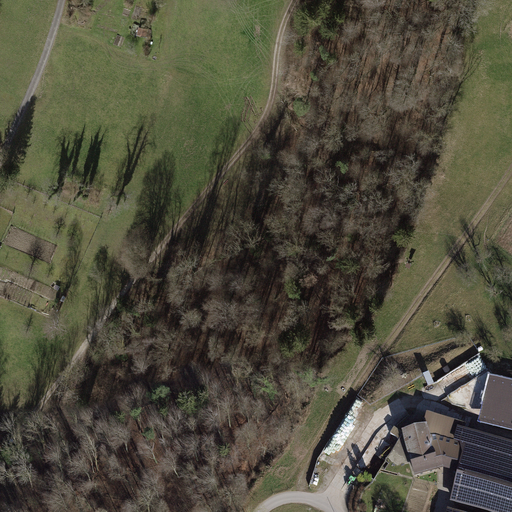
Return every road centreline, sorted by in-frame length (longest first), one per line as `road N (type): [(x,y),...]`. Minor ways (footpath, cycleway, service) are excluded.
road 1 (track): [(293,0),(269,106),(7,449),(0,469)]
road 2 (residential): [(0,154),(57,0)]
